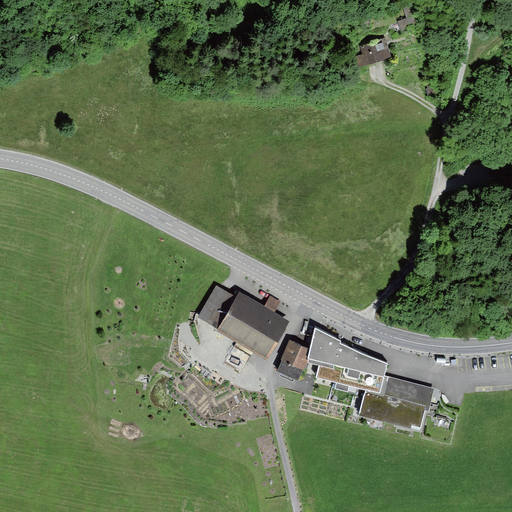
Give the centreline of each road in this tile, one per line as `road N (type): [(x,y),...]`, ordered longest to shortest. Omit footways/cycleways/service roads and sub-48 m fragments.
road 1 (primary): [(511,342),(457,347),(387,335),(92,186),(0,159)]
road 2 (track): [(480,0),(420,246),(362,324)]
